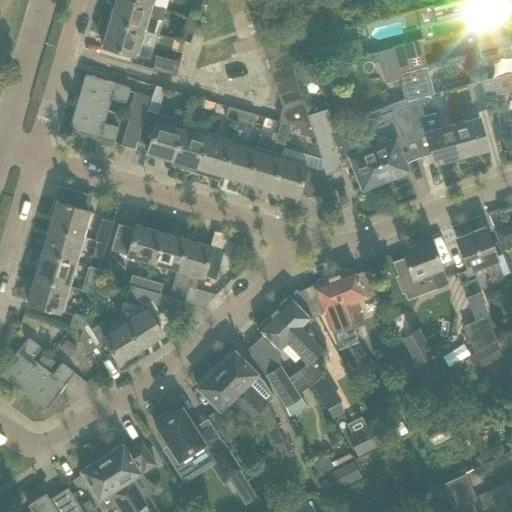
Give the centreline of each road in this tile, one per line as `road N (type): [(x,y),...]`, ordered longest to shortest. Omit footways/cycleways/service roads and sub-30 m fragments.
road 1 (residential): [(0,416),(47,436),(66,428),(246,295),(291,239)]
road 2 (residential): [(291,239),(36,153)]
road 3 (residential): [(291,239),(511,172)]
road 4 (residential): [(36,153),(81,0)]
road 5 (residential): [(2,143),(43,0)]
road 6 (residential): [(0,274),(36,153)]
